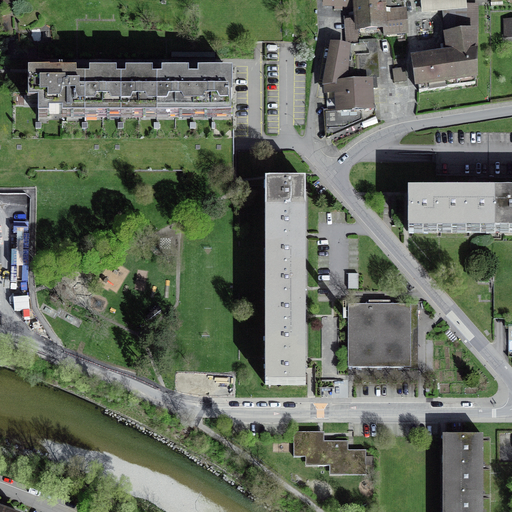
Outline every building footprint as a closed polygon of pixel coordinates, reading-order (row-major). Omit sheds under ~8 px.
[(355,0),(357,28),(383,26),(382,12),(381,0),(355,0)] [(420,0),(422,10),(466,5),(465,0),(420,0)] [(404,9),(382,12),(383,26),(384,35),(407,32),(404,9)] [(475,84),(476,15),(466,14),(465,20),(447,23),(447,44),(443,45),(445,52),(450,88),(475,84)] [(348,50),(331,48),(325,83),(344,83),(348,50)] [(372,48),(348,50),(344,83),(325,83),(328,128),(345,128),(371,117),(370,85),(375,83),(372,48)] [(450,88),(445,52),(414,56),(419,92),(450,88)] [(230,75),(196,75),(161,75),(124,74),(89,74),(54,74),(27,73),(27,99),(37,99),(37,112),(230,114),(230,75)] [(303,291),(303,262),(302,233),(302,206),(302,182),(268,183),(269,387),(303,387),(303,377),(303,348),(303,320),(303,291)] [(407,229),(511,230),(511,196),(484,196),(456,195),(426,195),(408,195),(407,229)] [(494,265),(478,264),(478,281),(494,282),(494,265)] [(359,274),(347,274),(347,288),(359,288),(359,274)] [(350,307),(349,371),(416,372),(417,308),(350,307)] [(448,330),(444,333),(449,339),(452,343),(456,339),(448,330)] [(330,479),(367,478),(367,455),(349,454),(348,445),(325,444),(324,435),(294,435),(294,460),(306,461),(306,468),(330,470),(330,479)] [(446,452),(446,480),(446,509),(445,511),(482,511),(483,437),(446,437),(446,452)]
